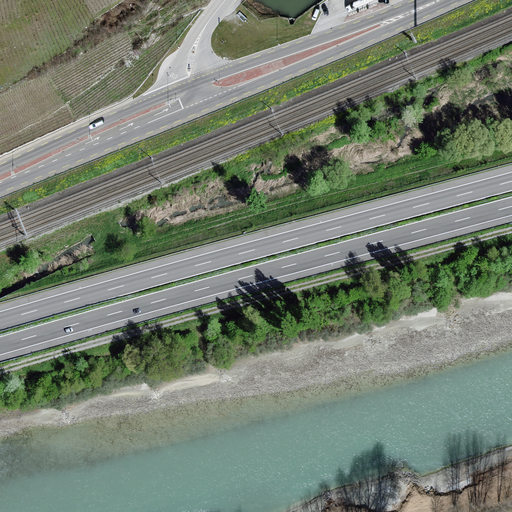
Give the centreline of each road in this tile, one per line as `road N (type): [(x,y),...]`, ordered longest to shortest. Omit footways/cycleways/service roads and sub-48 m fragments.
road 1 (track): [(0,374),(511,231)]
road 2 (motorway): [(0,346),(511,206)]
road 3 (motorway): [(511,180),(0,320)]
road 4 (primary): [(212,101),(434,2)]
road 5 (primary): [(434,2),(204,80)]
road 6 (primary): [(0,187),(186,112)]
road 7 (primary): [(179,90),(0,169)]
